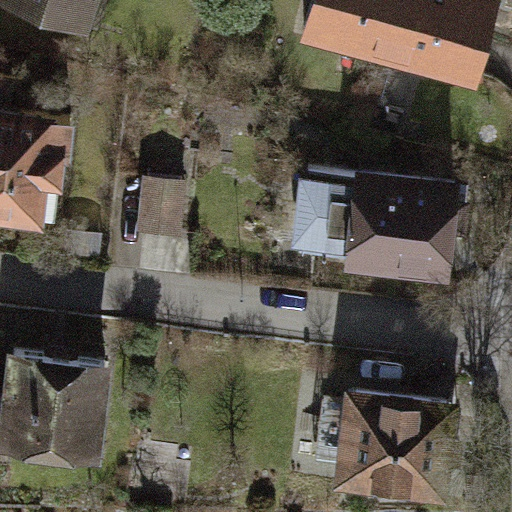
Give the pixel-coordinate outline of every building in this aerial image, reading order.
[(0,0),(0,12),(107,57),(130,0),(0,0)] [(317,0),(311,26),(404,51),(417,0),(317,0)] [(511,19),(511,0),(417,0),(404,51),(497,75),(511,19)] [(0,222),(85,225),(89,102),(0,99),(0,222)] [(476,269),(482,165),(367,159),(366,170),(306,167),(301,244),(367,248),(366,262),(476,269)] [(189,227),(193,176),(151,173),(147,224),(189,227)] [(148,346),(17,337),(9,472),(139,480),(148,346)] [(482,388),(356,379),(347,499),(473,508),(482,388)]
